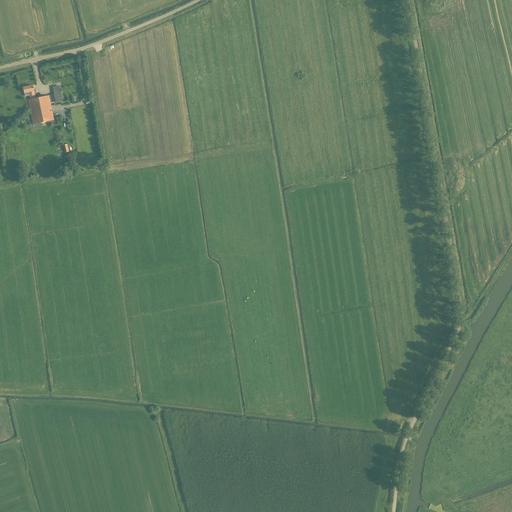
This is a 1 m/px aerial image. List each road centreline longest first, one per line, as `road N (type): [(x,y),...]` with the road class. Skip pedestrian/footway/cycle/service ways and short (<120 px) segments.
road 1 (unclassified): [(393,511),(402,451),(460,322),(407,0)]
road 2 (unclassified): [(0,72),(101,46),(210,0)]
